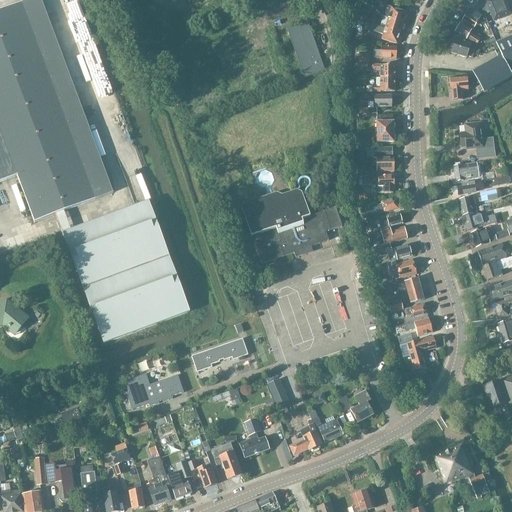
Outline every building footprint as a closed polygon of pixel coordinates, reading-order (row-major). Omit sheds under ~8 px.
[(0,181),(16,176),(33,221),(34,222),(55,214),(63,211),(113,193),(40,0),(28,0),(0,10),(0,181)] [(499,19),(511,14),(505,0),(489,0),(485,2),(484,0),(479,0),(479,2),(484,15),(490,13),(493,21),(495,20),(496,23),(500,21),(499,19)] [(381,16),(388,18),(403,23),(404,19),(406,19),(406,16),(406,15),(407,13),(391,8),(389,13),(371,7),(369,13),(381,16)] [(481,27),(484,21),(480,17),(469,9),(461,22),(473,29),(476,24),(481,27)] [(403,23),(388,18),(384,29),(400,34),(403,23)] [(308,21),(306,22),(287,29),(304,78),(325,71),(308,21)] [(399,37),(400,34),(384,29),(370,24),(368,30),(376,33),(376,32),(382,35),(381,39),(397,44),(397,42),(399,41),(399,39),(399,37)] [(454,33),(455,33),(453,36),(464,42),(465,39),(476,46),(480,39),(471,34),(470,31),(460,24),(454,33)] [(90,31),(69,37),(73,50),(93,44),(90,31)] [(511,36),(495,43),(500,55),(472,72),(484,94),(511,77),(511,36)] [(477,56),(479,50),(469,47),(470,45),(453,40),(449,53),(466,58),(466,56),(472,58),(473,55),(477,56)] [(395,59),(396,47),(381,47),(381,51),(373,50),(373,58),(395,59)] [(356,54),(355,62),(369,63),(369,55),(356,54)] [(380,79),(394,79),(394,66),(380,66),(380,65),(372,65),(372,71),(380,71),(380,79)] [(466,77),(449,78),(450,92),(451,92),(451,101),(462,100),(461,91),(467,90),(466,77)] [(394,92),(394,79),(380,79),(376,79),(376,86),(372,86),(372,92),(380,92),(380,91),(394,92)] [(374,108),(391,107),(391,96),(374,96),(374,95),(362,95),(362,102),(374,102),(374,108)] [(377,142),(393,142),(393,122),(392,122),(392,115),(376,116),(377,142)] [(477,159),(494,157),(492,140),(482,141),(480,123),(464,125),(465,133),(459,134),(461,148),(466,147),(466,150),(476,149),(477,159)] [(392,148),(373,148),(366,148),(366,158),(376,158),(376,172),(394,171),(393,158),(392,158),(392,148)] [(478,170),(470,171),(469,164),(464,165),(463,165),(453,166),(455,182),(466,181),(466,180),(470,179),(470,180),(479,178),(478,170)] [(496,178),(505,176),(504,169),(494,171),(496,178)] [(358,173),(358,185),(371,185),(371,196),(376,196),(376,193),(392,193),(392,187),(394,187),(394,176),(377,176),(377,177),(372,177),(372,173),(358,173)] [(508,176),(503,177),(490,180),(456,186),(458,196),(472,193),(473,191),(482,189),(491,187),(504,185),(509,184),(510,181),(509,178),(508,176)] [(335,207),(309,216),(301,192),(296,190),(281,195),(277,192),(244,203),(241,208),(251,237),(252,236),(254,243),(261,264),(329,241),(326,232),(342,227),(335,207)] [(462,216),(476,213),(473,197),(459,200),(462,216)] [(367,217),(398,209),(395,199),(381,203),(381,205),(376,206),(375,200),(364,203),(367,217)] [(149,201),(62,233),(104,346),(191,313),(149,201)] [(369,226),(371,232),(388,227),(389,228),(402,224),(399,213),(385,217),(387,221),(379,223),(377,216),(365,219),(367,226),(369,226)] [(494,215),(480,218),(479,214),(472,215),(463,218),(467,231),(496,222),(494,215)] [(493,235),(490,227),(484,230),(484,229),(471,234),(475,248),(509,236),(507,230),(493,235)] [(388,228),(373,232),(375,240),(382,238),(384,245),(392,242),(392,243),(406,239),(403,228),(389,232),(388,228)] [(390,262),(395,261),(411,256),(408,245),(391,250),(389,244),(372,248),(374,258),(387,254),(390,262)] [(501,244),(493,247),(477,252),(482,266),(506,258),(501,244)] [(511,257),(506,259),(506,258),(497,261),(497,262),(482,267),(487,281),(502,276),(500,271),(507,268),(508,269),(511,267),(511,257)] [(395,261),(390,262),(387,263),(390,274),(397,272),(399,279),(416,275),(412,260),(396,265),(395,261)] [(399,295),(420,289),(417,279),(404,282),(405,287),(398,289),(399,295)] [(382,284),(386,298),(392,297),(390,291),(396,290),(395,287),(398,286),(396,280),(382,284)] [(511,280),(489,288),(493,302),(508,297),(511,295),(511,280)] [(421,294),(420,289),(399,295),(401,301),(409,299),(410,304),(423,300),(423,299),(425,299),(425,297),(424,294),(423,293),(421,294)] [(392,297),(386,298),(390,313),(396,312),(402,310),(401,304),(399,305),(398,302),(393,303),(392,297)] [(511,297),(506,299),(504,299),(504,301),(494,303),(497,319),(511,315),(511,297)] [(16,333),(28,318),(12,304),(11,306),(6,302),(0,304),(0,323),(0,324),(5,325),(16,333)] [(413,318),(427,315),(424,304),(404,310),(406,317),(413,316),(413,318)] [(428,319),(403,325),(395,328),(396,334),(415,329),(417,337),(432,333),(428,319)] [(503,344),(508,342),(511,340),(511,319),(511,320),(497,325),(503,344)] [(241,324),(235,327),(237,334),(243,332),(241,324)] [(400,346),(407,344),(412,342),(410,334),(397,338),(400,346)] [(432,337),(412,342),(407,344),(413,368),(424,365),(421,353),(436,349),(432,337)] [(191,357),(197,373),(212,368),(211,365),(219,362),(219,361),(223,360),(223,361),(232,358),(232,360),(248,355),(242,339),(191,357)] [(128,393),(126,394),(132,411),(149,405),(149,407),(159,404),(159,402),(162,401),(163,403),(173,399),(172,397),(183,393),(177,376),(149,385),(146,374),(124,382),(128,393)] [(509,402),(511,409),(511,376),(483,387),(490,408),(509,402)] [(228,391),(231,400),(239,397),(236,388),(228,391)] [(357,423),(372,415),(366,403),(370,401),(365,392),(355,397),(359,406),(351,411),(357,423)] [(344,411),(351,407),(346,396),(339,400),(344,411)] [(274,404),(254,409),(257,421),(278,415),(274,404)] [(65,426),(73,425),(74,428),(83,425),(75,406),(60,412),(65,426)] [(313,425),(314,428),(321,425),(317,418),(308,422),(310,426),(313,425)] [(257,438),(255,434),(260,432),(256,420),(244,424),(248,437),(249,436),(250,440),(239,444),(244,459),(269,450),(264,438),(257,440),(256,438),(257,438)] [(324,443),(343,435),(336,420),(317,429),(324,443)] [(316,431),(314,428),(313,425),(310,426),(300,431),(304,440),(289,447),(293,456),(308,449),(309,450),(311,449),(313,451),(318,449),(318,446),(321,445),(315,432),(316,431)] [(26,426),(14,429),(17,440),(29,436),(26,426)] [(4,435),(6,441),(15,438),(13,432),(4,435)] [(230,444),(211,451),(205,453),(211,468),(222,465),(228,480),(241,475),(230,444)] [(447,451),(459,480),(468,476),(469,480),(475,495),(484,491),(482,485),(485,484),(482,475),(475,478),(462,445),(447,451)] [(127,450),(111,455),(114,464),(130,458),(127,450)] [(451,483),(459,480),(447,451),(433,457),(443,484),(450,481),(451,483)] [(154,506),(170,500),(167,490),(170,489),(159,457),(147,461),(154,480),(148,482),(150,488),(148,488),(154,506)] [(132,458),(125,461),(129,471),(130,470),(132,476),(138,474),(132,458)] [(34,460),(35,475),(37,485),(45,484),(43,459),(34,460)] [(175,499),(191,493),(186,479),(191,477),(185,461),(175,465),(177,473),(167,476),(175,499)] [(204,489),(216,484),(211,469),(210,470),(208,465),(203,467),(197,469),(194,461),(187,463),(190,472),(197,469),(204,489)] [(54,464),(46,465),(48,483),(62,482),(63,492),(62,493),(61,493),(60,494),(59,496),(59,497),(59,498),(59,500),(60,501),(61,502),(62,503),(64,503),(65,503),(66,503),(67,502),(68,502),(69,501),(69,500),(76,499),(76,497),(78,497),(74,462),(66,463),(66,465),(54,467),(54,464)] [(96,492),(102,491),(101,482),(95,483),(94,472),(80,474),(83,501),(84,511),(99,511),(97,499),(96,492)] [(106,511),(118,511),(119,511),(116,492),(110,493),(109,488),(102,489),(106,511)] [(3,511),(22,511),(19,490),(10,492),(10,491),(1,492),(2,497),(1,497),(3,511)] [(131,510),(144,508),(141,490),(128,492),(131,510)] [(398,511),(397,506),(383,510),(377,511),(366,511),(374,508),(369,490),(352,496),(355,506),(351,507),(352,511),(398,511)] [(24,511),(43,511),(41,492),(21,495),(24,511)] [(271,493),(254,501),(258,511),(261,510),(262,511),(271,511),(279,509),(271,493)] [(258,511),(254,501),(236,508),(237,511),(255,511),(258,511)]
